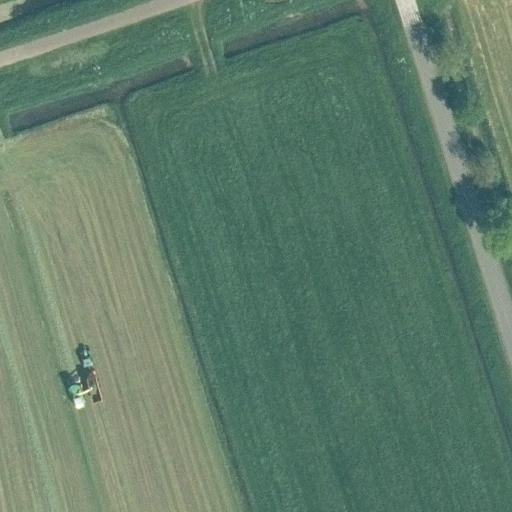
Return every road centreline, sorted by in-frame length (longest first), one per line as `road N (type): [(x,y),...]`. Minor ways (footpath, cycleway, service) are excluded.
road 1 (tertiary): [(511,338),(404,0)]
road 2 (unclassified): [(0,56),(170,0)]
